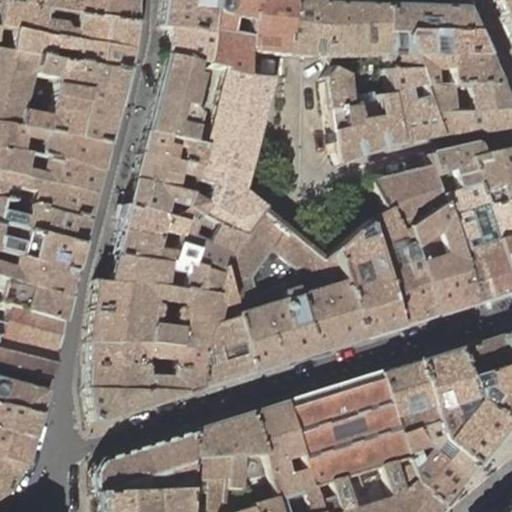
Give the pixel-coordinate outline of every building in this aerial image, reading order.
[(131,0),(71,0),(71,2),(59,0),(16,0),(16,6),(41,10),(47,11),(73,15),(102,20),(131,22),(131,0)] [(160,0),(156,28),(205,37),(210,0),(160,0)] [(220,69),(219,72),(241,78),(242,52),(244,38),(227,35),(230,18),(247,21),(251,0),(210,0),(205,37),(199,64),(220,69)] [(277,56),(277,68),(283,33),(287,0),(251,0),(247,21),(244,38),(242,52),(277,56)] [(317,72),(320,5),(313,2),(310,0),(287,0),(283,33),(277,68),(299,70),(317,72)] [(511,0),(491,0),(500,18),(510,40),(511,38),(511,0)] [(41,10),(16,6),(0,4),(0,30),(9,32),(37,37),(127,51),(131,22),(102,20),(73,15),(47,11),(41,10)] [(380,58),(382,72),(412,72),(407,59),(406,56),(404,56),(402,52),(400,52),(395,33),(381,33),(382,8),(320,5),(317,72),(331,59),(342,59),(380,58)] [(395,33),(470,34),(459,10),(382,8),(381,33),(395,33)] [(165,30),(161,56),(198,64),(199,64),(205,37),(156,28),(156,29),(160,29),(165,30)] [(122,74),(127,51),(37,37),(9,32),(5,54),(31,58),(45,61),(47,52),(71,55),(70,65),(122,74)] [(406,56),(407,59),(480,57),(470,34),(395,33),(400,52),(402,52),(404,56),(406,56)] [(45,61),(70,65),(71,55),(47,52),(45,61)] [(0,127),(12,129),(16,113),(21,95),(31,58),(5,54),(0,53),(0,127)] [(161,56),(142,134),(187,144),(195,115),(194,114),(187,106),(198,64),(161,56)] [(419,89),(493,85),(480,57),(407,59),(412,72),(419,89)] [(113,111),(122,74),(70,65),(45,61),(31,58),(21,95),(30,96),(48,99),(113,111)] [(329,69),(331,59),(317,72),(321,80),(329,69)] [(329,69),(344,76),(342,59),(331,59),(329,69)] [(385,147),(396,145),(385,96),(370,98),(375,119),(355,122),(352,101),(347,102),(344,76),(329,69),(321,80),(314,91),(315,97),(319,125),(322,146),(329,178),(336,165),(385,147)] [(238,237),(253,224),(232,207),(254,120),(261,93),(241,78),(219,72),(201,147),(195,169),(192,180),(206,185),(201,203),(187,196),(185,195),(182,209),(195,216),(198,218),(214,226),(238,237)] [(370,98),(385,96),(379,72),(344,76),(347,102),(352,101),(370,98)] [(396,145),(438,137),(419,89),(412,72),(382,72),(379,72),(385,96),(396,145)] [(419,89),(438,137),(511,128),(511,122),(494,84),(493,85),(419,89)] [(103,148),(113,111),(48,99),(39,135),(103,148)] [(97,173),(103,148),(39,135),(12,129),(0,127),(0,151),(2,151),(22,156),(42,160),(97,173)] [(142,134),(137,155),(195,169),(201,147),(187,144),(142,134)] [(478,208),(511,198),(511,146),(473,156),(471,147),(467,145),(424,155),(429,178),(435,198),(472,186),(478,208)] [(91,196),(97,173),(42,160),(38,175),(19,170),(22,156),(2,151),(0,151),(0,173),(37,183),(91,196)] [(137,155),(130,181),(168,190),(171,191),(175,174),(190,180),(192,180),(195,169),(137,155)] [(403,229),(438,205),(435,198),(429,178),(424,155),(422,156),(425,168),(361,195),(374,224),(384,210),(398,233),(403,229)] [(85,221),(91,196),(37,183),(0,173),(0,201),(10,204),(13,189),(29,193),(26,207),(85,221)] [(164,204),(182,209),(185,195),(171,191),(168,190),(130,181),(123,208),(160,217),(164,204)] [(468,304),(505,292),(489,242),(511,236),(511,198),(478,208),(472,186),(435,198),(438,205),(468,304)] [(24,207),(26,207),(29,193),(13,189),(10,204),(11,204),(24,207)] [(79,245),(85,221),(26,207),(24,207),(11,204),(10,204),(0,201),(0,226),(19,231),(79,245)] [(430,316),(468,304),(438,205),(403,229),(430,316)] [(123,208),(117,232),(155,242),(158,233),(176,239),(180,224),(171,221),(160,217),(123,208)] [(180,277),(178,291),(212,297),(216,277),(218,268),(225,256),(238,237),(214,226),(198,218),(195,216),(182,209),(182,211),(171,221),(180,224),(176,239),(171,254),(168,265),(111,256),(105,281),(152,287),(161,289),(164,274),(180,277)] [(394,328),(430,316),(403,229),(398,233),(384,210),(374,224),(356,239),(364,235),(366,240),(394,328)] [(250,373),(357,339),(337,282),(322,265),(313,273),(283,249),(253,224),(238,237),(225,256),(218,268),(250,373)] [(72,273),(79,245),(19,231),(0,226),(0,256),(10,259),(72,273)] [(117,232),(111,256),(168,265),(171,254),(152,251),(155,242),(117,232)] [(357,339),(394,328),(366,240),(364,235),(356,239),(349,242),(341,247),(322,265),(337,282),(357,339)] [(511,236),(489,242),(505,292),(511,290),(511,236)] [(65,299),(72,273),(10,259),(0,256),(0,280),(0,281),(50,296),(65,299)] [(201,388),(250,373),(218,268),(216,277),(212,297),(206,323),(199,353),(198,356),(196,373),(194,390),(201,388)] [(59,324),(65,299),(50,296),(0,281),(0,280),(0,306),(4,308),(59,324)] [(206,323),(212,297),(178,291),(161,289),(152,287),(105,281),(99,280),(91,280),(91,282),(87,312),(147,314),(154,315),(206,323)] [(52,351),(59,324),(4,308),(0,324),(0,339),(42,350),(52,351)] [(173,349),(199,353),(206,323),(154,315),(147,314),(87,312),(83,344),(143,345),(173,349)] [(511,331),(497,336),(506,364),(508,366),(511,368),(511,331)] [(470,403),(503,425),(511,413),(511,368),(508,366),(506,364),(497,336),(452,350),(470,403)] [(0,367),(48,379),(52,351),(42,350),(0,339),(0,367)] [(83,344),(82,366),(140,369),(141,359),(169,362),(168,371),(196,373),(198,356),(199,353),(173,349),(143,345),(83,344)] [(436,441),(467,469),(485,447),(503,425),(470,403),(452,350),(375,374),(394,437),(408,433),(431,425),(436,441)] [(181,394),(194,390),(196,373),(168,371),(168,381),(140,380),(140,369),(82,366),(82,389),(86,420),(88,423),(91,423),(181,394)] [(279,404),(305,489),(308,488),(402,459),(394,437),(375,374),(279,404)] [(0,432),(27,440),(35,415),(41,393),(40,391),(0,380),(0,432)] [(279,404),(246,414),(269,499),(305,489),(279,404)] [(188,433),(180,493),(180,511),(236,511),(248,508),(247,505),(269,499),(246,414),(188,433)] [(423,452),(456,482),(462,475),(467,469),(436,441),(431,425),(408,433),(423,452)] [(0,460),(19,467),(27,440),(0,432),(0,460)] [(148,494),(180,493),(188,433),(97,461),(87,475),(88,495),(134,494),(148,494)] [(446,494),(456,482),(423,452),(408,433),(394,437),(402,459),(410,485),(436,507),(446,494)] [(308,488),(316,511),(431,511),(436,507),(410,485),(402,459),(308,488)] [(0,494),(1,494),(19,467),(0,460),(0,494)] [(305,489),(269,499),(247,505),(248,508),(248,511),(316,511),(308,488),(305,489)] [(180,511),(180,493),(148,494),(149,506),(134,506),(134,494),(88,495),(89,511),(180,511)] [(511,511),(511,500),(498,511),(511,511)]
